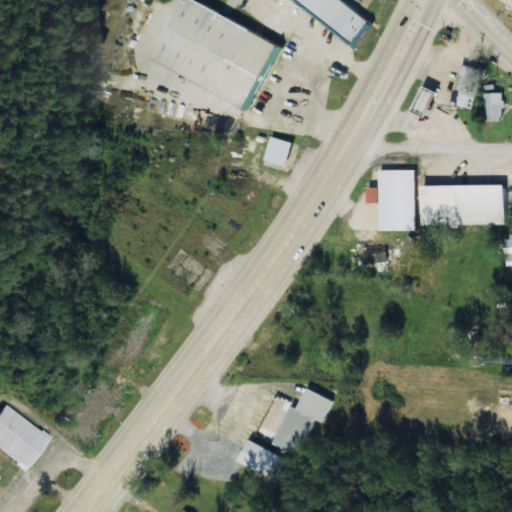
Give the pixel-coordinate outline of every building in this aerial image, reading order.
[(287,43),(203,0),(189,0),(159,58),(254,107),(287,43)] [(378,21),(349,0),(295,0),(360,47),(378,21)] [(485,68),(466,63),(456,103),(475,108),(485,68)] [(440,89),(427,86),(421,112),(434,115),(440,89)] [(487,92),(488,121),(506,120),(505,91),(487,92)] [(268,159),(291,165),(297,141),(275,135),(268,159)] [(419,169),(382,169),(383,187),(371,187),(371,202),(382,202),(382,229),(419,229),(419,169)] [(510,183),(423,185),(424,224),(511,223),(510,183)] [(403,265),(402,246),(367,247),(368,266),(403,265)] [(335,398),(310,387),(301,407),(293,403),(275,443),(300,454),(315,418),(325,422),(335,398)] [(0,410),(0,450),(26,469),(50,437),(5,404),(0,410)] [(289,455),(253,440),(243,464),(280,479),(289,455)]
